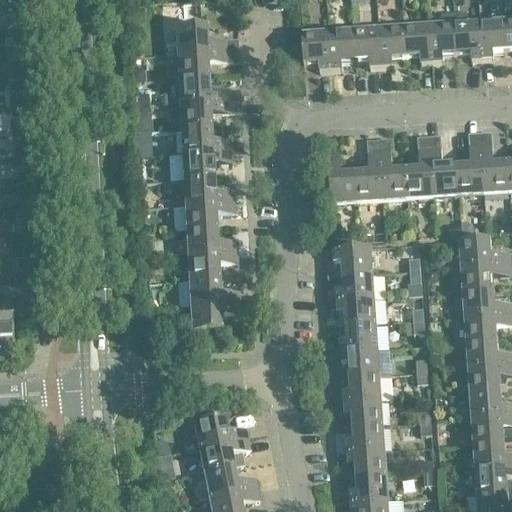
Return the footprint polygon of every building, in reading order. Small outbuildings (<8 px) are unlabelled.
[(466,16),(453,17),(456,60),(470,60),(470,67),(482,66),(479,28),(467,29),(466,16)] [(441,31),(429,31),(432,69),(443,69),(443,61),(456,60),(453,17),(441,18),(441,31)] [(492,27),(479,28),(482,66),(494,65),(493,58),(507,57),(505,26),(504,18),(491,19),(492,27)] [(175,33),(176,59),(238,55),(237,44),(207,45),(206,31),(175,33)] [(429,31),(404,33),(406,64),(420,63),(420,70),(432,69),(429,31)] [(404,33),(379,35),(381,73),(392,72),(392,65),(406,64),(404,33)] [(379,35),(353,36),(355,67),(369,67),(369,74),(381,73),(379,35)] [(353,36),(328,38),(331,76),(342,76),(342,68),(355,67),(353,36)] [(328,38),(302,40),(304,71),(319,70),(319,77),(331,76),(328,38)] [(238,55),(176,59),(178,84),(209,82),(208,68),(239,67),(238,55)] [(209,82),(178,84),(179,109),(241,106),(240,94),(209,96),(209,82)] [(241,106),(179,109),(180,134),(211,133),(211,119),(241,117),(241,106)] [(145,113),(136,114),(137,126),(146,125),(145,113)] [(211,133),(180,134),(182,160),(232,157),(231,145),(212,146),(211,133)] [(492,137),(480,138),(485,199),(510,198),(508,167),(494,168),(492,137)] [(471,170),(457,171),(459,201),(485,199),(480,138),(469,139),(471,170)] [(27,140),(13,141),(14,160),(28,159),(27,140)] [(441,141),(430,142),(434,203),(459,201),(457,171),(443,172),(441,141)] [(420,173),(407,174),(409,205),(434,203),(430,142),(418,142),(420,173)] [(391,144),(379,145),(383,206),(409,205),(407,174),(393,175),(391,144)] [(148,145),(138,146),(139,160),(149,159),(148,145)] [(370,177),(356,178),(358,208),(383,206),(379,145),(367,145),(370,177)] [(232,157),(182,160),(183,185),(214,183),(213,169),(232,168),(232,157)] [(332,210),(358,208),(356,178),(342,179),(341,159),(328,160),(332,210)] [(214,183),(183,185),(184,210),(235,208),(234,196),(214,197),(214,183)] [(235,208),(184,210),(186,236),(217,234),(216,220),(235,219),(235,208)] [(217,234),(186,236),(187,261),(238,258),(237,246),(217,248),(217,234)] [(491,245),(460,247),(462,273),(511,269),(511,258),(492,259),(491,245)] [(370,253),(332,256),(333,268),(340,268),(341,281),(372,279),(370,253)] [(238,258),(187,261),(188,286),(220,285),(219,271),(238,270),(238,258)] [(421,288),(420,264),(409,264),(411,289),(421,288)] [(511,269),(462,273),(464,298),(495,296),(494,283),(511,281),(511,269)] [(372,279),(341,281),(342,295),(335,295),(336,307),(374,304),(372,279)] [(220,285),(188,286),(190,311),(240,309),(240,297),(220,298),(220,285)] [(495,296),(464,298),(465,324),(511,320),(511,308),(496,309),(495,296)] [(374,304),(336,307),(337,318),(344,318),(344,332),(376,330),(374,304)] [(240,309),(190,311),(191,338),(222,336),(221,321),(241,320),(240,309)] [(0,313),(0,348),(13,348),(11,313),(0,313)] [(413,327),(424,326),(423,314),(413,315),(413,327)] [(511,320),(465,324),(467,349),(498,347),(497,333),(511,331),(511,320)] [(415,352),(425,352),(425,339),(424,326),(413,327),(415,352)] [(376,330),(344,332),(345,345),(338,345),(339,357),(377,355),(376,330)] [(498,347),(467,349),(469,374),(511,371),(511,359),(498,360),(498,347)] [(377,355),(339,357),(340,369),(347,368),(348,382),(379,380),(377,355)] [(427,365),(426,365),(416,366),(418,390),(429,389),(427,365)] [(511,371),(469,374),(471,400),(501,398),(500,383),(511,382),(511,371)] [(379,380),(348,382),(349,396),(342,397),(343,408),(381,405),(379,380)] [(501,398),(471,400),(472,425),(511,422),(511,410),(502,411),(501,398)] [(381,405),(343,408),(343,419),(351,419),(352,433),(383,431),(381,405)] [(430,416),(419,416),(420,428),(431,427),(430,416)] [(224,422),(193,428),(198,454),(248,444),(246,432),(226,436),(224,422)] [(511,422),(472,425),(474,450),(505,448),(504,435),(511,434),(511,422)] [(431,427),(420,428),(421,441),(432,440),(431,427)] [(383,431),(352,433),(352,446),(346,447),(346,458),(384,456),(383,431)] [(248,444),(198,454),(203,478),(234,472),(231,459),(250,455),(248,444)] [(505,448),(474,450),(476,476),(511,473),(511,460),(506,461),(505,448)] [(384,456),(346,458),(347,470),(354,470),(355,483),(386,481),(384,456)] [(434,478),(433,466),(423,467),(424,479),(434,478)] [(234,472),(203,478),(208,503),(257,494),(255,482),(236,486),(234,472)] [(511,473),(476,476),(478,501),(508,499),(507,485),(511,484),(511,473)] [(434,478),(424,479),(425,491),(435,490),(434,478)] [(386,481),(355,483),(356,497),(349,497),(350,509),(388,506),(386,481)] [(257,494),(208,503),(209,511),(241,511),(240,509),(259,505),(257,494)] [(508,499),(478,501),(478,511),(511,511),(509,511),(508,499)]
